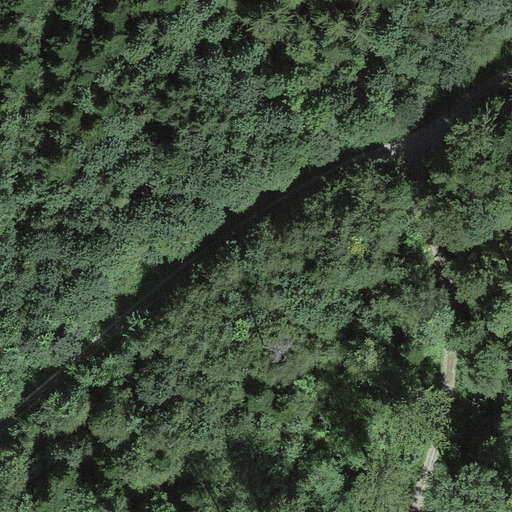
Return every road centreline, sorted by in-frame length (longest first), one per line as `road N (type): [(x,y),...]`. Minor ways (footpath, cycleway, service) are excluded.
road 1 (track): [(0,424),(224,240),(370,158),(423,152),(511,66)]
road 2 (track): [(423,152),(455,321),(446,399),(409,511)]
